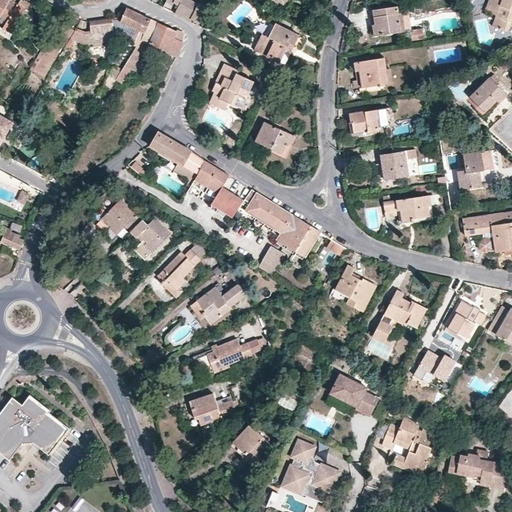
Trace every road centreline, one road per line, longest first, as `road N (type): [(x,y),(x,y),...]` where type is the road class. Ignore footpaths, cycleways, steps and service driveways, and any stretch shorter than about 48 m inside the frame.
road 1 (residential): [(25,287),(56,197),(129,154),(162,114)]
road 2 (residential): [(511,281),(392,253),(333,226)]
road 3 (residential): [(329,172),(325,67),(345,0)]
road 4 (tertiary): [(164,511),(133,427),(95,356)]
road 5 (residential): [(162,114),(193,53),(193,28),(131,0)]
road 6 (residential): [(296,203),(162,114)]
